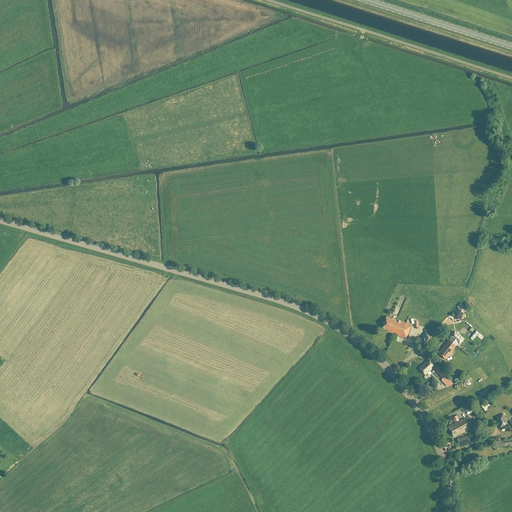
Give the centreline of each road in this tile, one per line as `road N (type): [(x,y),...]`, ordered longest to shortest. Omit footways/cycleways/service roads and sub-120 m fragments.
road 1 (tertiary): [(452,511),(441,459),(412,402),(368,351),(333,326),(285,303),(0,221)]
road 2 (unclassified): [(511,78),(266,0)]
road 3 (primary): [(511,47),(364,0)]
